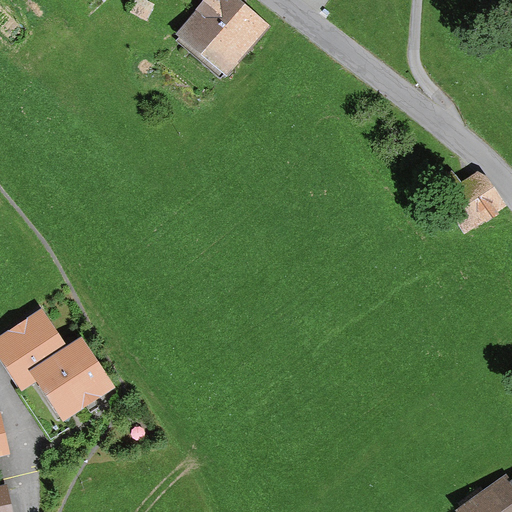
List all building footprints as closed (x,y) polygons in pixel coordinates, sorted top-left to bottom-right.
[(148,25),(157,8),(139,0),(135,0),(128,16),(148,25)] [(272,26),(237,0),(207,0),(176,41),(229,82),(272,26)] [(467,239),(509,211),(484,173),(463,187),(453,173),(432,187),(467,239)] [(118,392),(84,342),(70,351),(44,313),(0,343),(0,362),(27,400),(40,391),(66,428),(118,392)] [(0,460),(11,457),(0,415),(0,460)] [(511,511),(511,480),(509,476),(464,511),(511,511)] [(13,511),(7,487),(0,489),(0,511),(13,511)]
